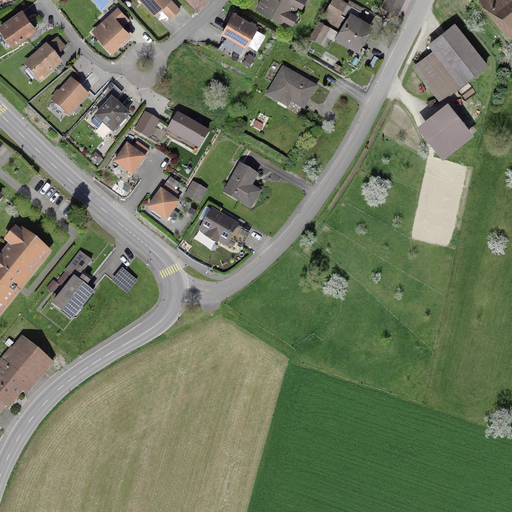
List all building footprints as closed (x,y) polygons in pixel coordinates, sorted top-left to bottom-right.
[(169,18),(179,10),(169,0),(142,0),(154,12),(159,7),(169,18)] [(260,0),(256,8),(286,23),(297,0),(260,0)] [(341,10),(345,4),(338,0),(331,0),(321,19),(336,28),(341,19),(337,17),(341,10)] [(394,0),(386,0),(383,8),(389,11),(394,0)] [(489,0),(478,0),(505,33),(511,27),(511,0),(497,0),(492,4),(489,0)] [(0,27),(0,28),(12,45),(33,29),(21,12),(0,27)] [(247,46),(257,28),(233,14),(222,32),(247,46)] [(350,15),(338,35),(358,46),(369,27),(350,15)] [(95,34),(111,51),(128,35),(113,18),(95,34)] [(319,42),(327,28),(318,23),(310,36),(319,42)] [(485,65),(453,24),(429,44),(435,52),(415,67),(441,100),(485,65)] [(355,68),(366,51),(358,46),(348,63),(355,68)] [(45,47),(25,64),(39,81),(59,64),(45,47)] [(279,101),(282,96),(302,108),(314,88),(282,69),(267,94),(279,101)] [(70,81),(60,92),(56,92),(54,95),(54,98),(52,101),(68,115),(86,96),(70,81)] [(111,100),(95,117),(112,132),(127,116),(111,100)] [(420,125),(444,156),(472,135),(449,104),(420,125)] [(148,137),(158,121),(145,113),(135,130),(148,137)] [(198,150),(209,134),(178,114),(167,131),(198,150)] [(134,174),(145,158),(128,147),(117,163),(134,174)] [(240,165),(223,193),(249,208),(255,198),(246,192),(256,175),(240,165)] [(197,203),(205,190),(192,183),(185,196),(193,201),(197,203)] [(179,203),(162,192),(150,208),(167,220),(179,203)] [(238,225),(214,211),(203,229),(228,244),(238,225)] [(29,275),(47,253),(21,232),(0,257),(0,311),(14,294),(13,294),(16,290),(12,286),(8,290),(4,287),(19,268),(29,275)] [(56,283),(60,286),(68,275),(71,277),(87,258),(80,253),(56,283)] [(125,293),(135,281),(123,271),(113,283),(125,293)] [(73,279),(53,304),(70,317),(90,292),(84,287),(88,282),(82,277),(80,280),(79,279),(77,282),(73,279)] [(51,283),(46,289),(49,292),(54,285),(51,283)] [(0,412),(37,368),(42,372),(50,362),(26,341),(25,342),(27,344),(2,373),(0,371),(0,412)]
